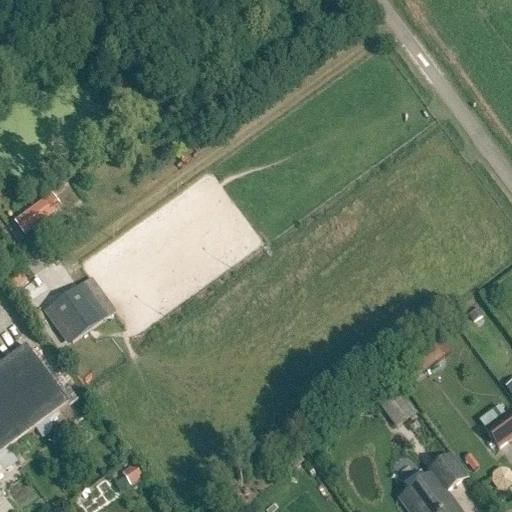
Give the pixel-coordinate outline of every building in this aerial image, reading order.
[(58,219),(50,207),(45,211),(39,202),(18,216),(24,226),(14,232),(22,243),(58,219)] [(84,287),(44,316),(68,350),(109,321),(84,287)] [(479,312),(470,318),(474,325),(483,319),(479,312)] [(416,382),(443,361),(432,346),(405,367),(416,382)] [(27,350),(0,369),(0,457),(8,452),(35,432),(47,423),(69,407),(27,350)] [(379,408),(395,429),(413,416),(397,395),(379,408)] [(511,443),(511,414),(505,420),(498,411),(479,425),(486,434),(485,435),(498,453),(511,443)] [(47,423),(35,432),(41,441),(53,432),(47,423)] [(8,452),(0,457),(0,467),(4,473),(17,464),(8,452)] [(474,474),(480,470),(470,457),(464,461),(474,474)] [(426,478),(428,481),(400,501),(407,511),(456,511),(446,498),(466,483),(450,460),(426,478)] [(284,489),(298,487),(294,462),(280,464),(284,489)] [(130,488),(143,480),(135,467),(122,475),(130,488)] [(506,469),(493,473),(498,491),(511,488),(506,469)]
